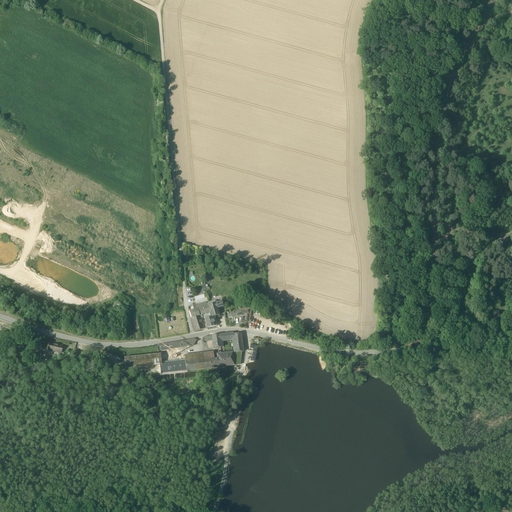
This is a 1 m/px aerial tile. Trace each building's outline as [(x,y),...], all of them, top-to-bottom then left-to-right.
[(216,301),(207,304),(210,315),(211,317),(211,318),(214,317),(219,315),(217,309),(223,307),(222,303),(221,301),(216,303),(216,301)] [(206,303),(196,306),(197,310),(199,316),(209,313),(206,303)] [(199,316),(197,310),(189,312),(192,321),(200,319),(199,316)] [(211,317),(205,319),(206,324),(207,328),(217,326),(214,317),(211,318),(211,317)] [(200,319),(192,321),(195,331),(204,329),(200,319)] [(233,333),(211,336),(212,341),(213,349),(221,348),(220,341),(233,339),(232,335),(233,335),(233,333)] [(233,335),(232,335),(233,339),(234,352),(234,353),(241,352),(243,352),(241,334),(233,335)] [(181,341),(157,345),(158,351),(182,347),(181,341)] [(52,344),(45,342),(43,351),(51,352),(51,350),(52,344)] [(52,344),(51,350),(61,352),(62,346),(52,344)] [(213,352),(184,356),(185,362),(205,359),(214,358),(213,352)] [(234,352),(232,353),(234,366),(240,365),(241,352),(234,353),(234,352)] [(232,353),(217,354),(217,360),(214,360),(215,368),(219,368),(219,367),(223,367),(234,366),(232,353)] [(160,354),(124,358),(125,368),(132,367),(132,369),(134,368),(134,367),(150,366),(150,367),(152,366),(152,365),(159,365),(161,364),(160,354)] [(214,358),(205,359),(206,370),(215,368),(214,360),(214,358)] [(205,359),(185,362),(186,372),(206,370),(205,359)] [(185,362),(165,364),(166,374),(186,372),(185,362)]
